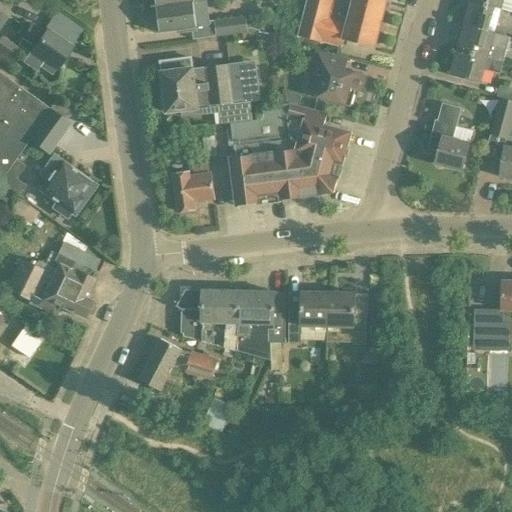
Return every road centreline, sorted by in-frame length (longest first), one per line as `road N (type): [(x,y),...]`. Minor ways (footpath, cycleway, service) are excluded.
road 1 (tertiary): [(49,511),(60,464),(143,259)]
road 2 (tertiary): [(143,259),(109,0)]
road 3 (residential): [(372,231),(435,0)]
road 4 (residential): [(143,259),(372,231)]
road 5 (residential): [(511,234),(372,231)]
